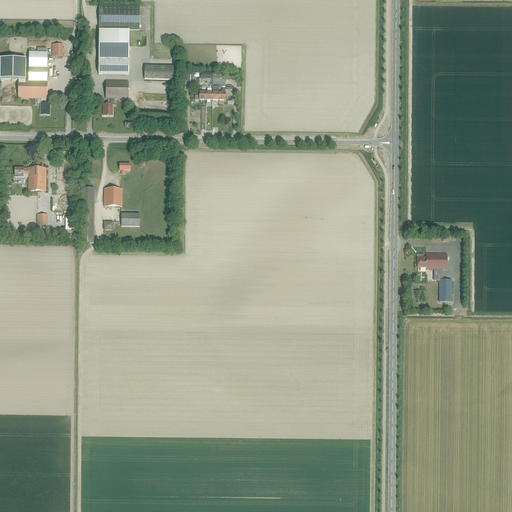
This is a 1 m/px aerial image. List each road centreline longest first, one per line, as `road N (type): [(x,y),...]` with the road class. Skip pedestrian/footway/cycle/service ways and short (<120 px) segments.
road 1 (unclassified): [(0,137),(377,142)]
road 2 (secondary): [(391,511),(394,147)]
road 3 (secondary): [(394,138),(396,0)]
